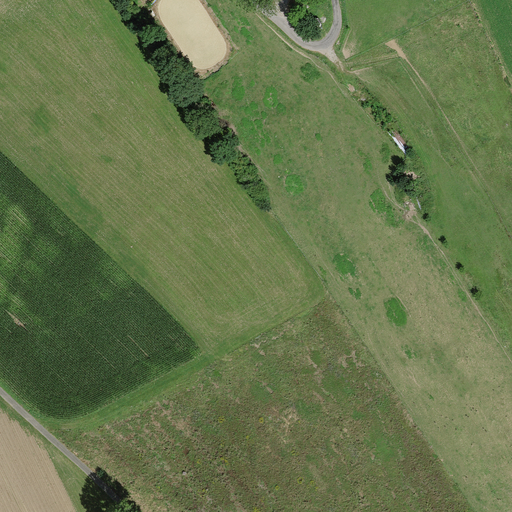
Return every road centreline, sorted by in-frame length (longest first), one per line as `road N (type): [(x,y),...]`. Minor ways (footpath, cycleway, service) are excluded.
road 1 (unclassified): [(121,511),(0,385)]
road 2 (track): [(251,0),(315,44),(334,31),(335,0)]
